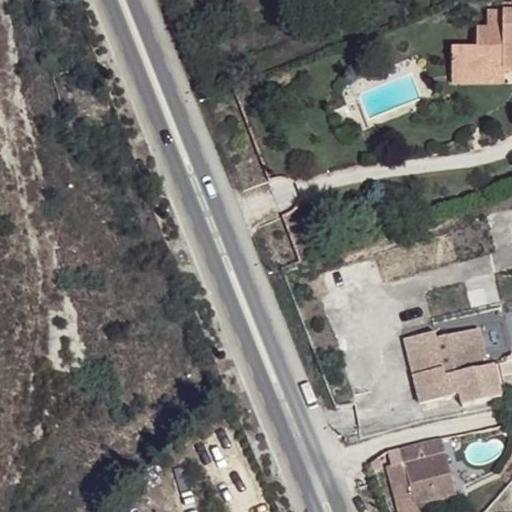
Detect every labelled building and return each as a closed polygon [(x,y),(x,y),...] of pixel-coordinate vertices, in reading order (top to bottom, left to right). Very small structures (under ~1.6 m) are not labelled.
[(511,5),(502,5),(502,12),(488,12),(488,29),(477,29),(477,48),(452,48),(452,74),(505,74),(505,68),(511,68),(511,5)] [(505,74),(452,74),(452,84),(505,84),(505,74)] [(437,341),(435,333),(404,340),(420,405),(460,395),(463,407),(502,397),(495,367),(488,369),(479,330),(437,341)] [(502,376),(511,373),(511,362),(500,366),(502,376)] [(413,497),(453,486),(440,439),(399,450),(402,464),(388,468),(397,502),(413,497)] [(416,507),(456,496),(453,486),(413,497),(416,507)]
